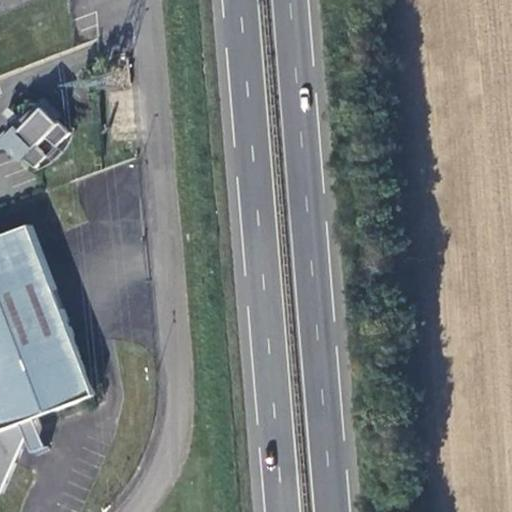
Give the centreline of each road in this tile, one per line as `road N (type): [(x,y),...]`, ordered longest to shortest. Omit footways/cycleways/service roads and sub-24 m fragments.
road 1 (unclassified): [(135,511),(171,453),(180,403),(146,0)]
road 2 (trunk): [(239,0),(282,511)]
road 3 (trunk): [(331,511),(290,0)]
